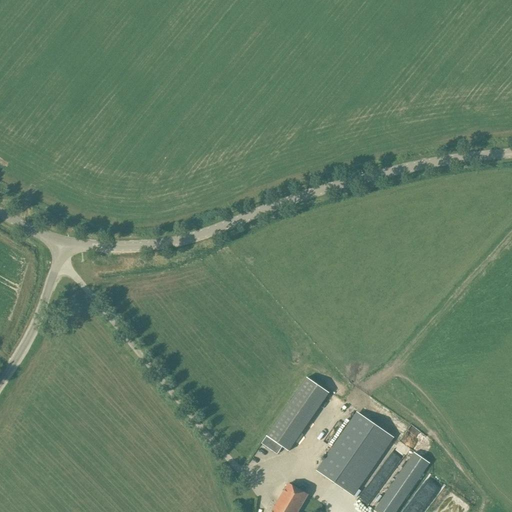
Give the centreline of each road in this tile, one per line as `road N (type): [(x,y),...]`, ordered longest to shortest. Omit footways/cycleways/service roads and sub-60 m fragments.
road 1 (tertiary): [(62,241),(174,240),(320,189),(511,151)]
road 2 (unclassified): [(0,381),(32,329),(62,241)]
